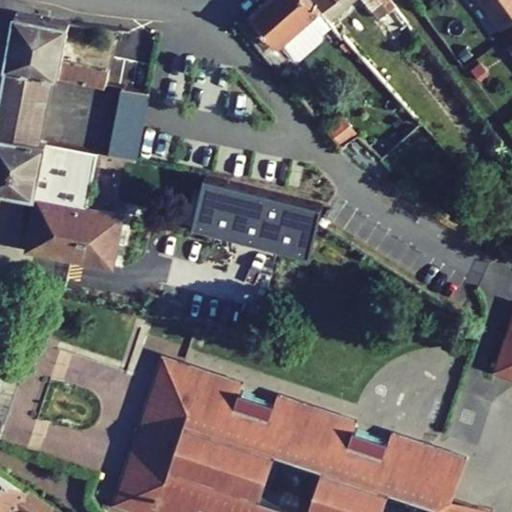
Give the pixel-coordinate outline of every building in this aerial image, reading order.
[(335,19),(318,0),(267,0),(263,4),(264,6),(251,18),(284,57),(297,47),(301,53),(307,54),(329,36),(330,31),(339,23),(335,19)] [(318,0),(335,19),(356,0),(367,0),(396,42),(412,30),(391,0),(318,0)] [(511,0),(476,0),(497,28),(511,17),(511,0)] [(74,20),(20,11),(10,65),(55,74),(116,86),(117,69),(67,61),(74,20)] [(135,29),(115,27),(114,38),(119,38),(117,52),(131,54),(135,29)] [(421,43),(412,30),(396,42),(404,54),(421,43)] [(0,132),(44,140),(55,74),(10,65),(0,115),(0,132)] [(152,92),(124,87),(113,153),(141,159),(152,92)] [(152,92),(141,159),(159,163),(169,96),(152,92)] [(44,140),(0,132),(0,187),(42,195),(80,202),(84,180),(45,173),(51,142),(44,140)] [(130,211),(80,202),(42,195),(33,247),(121,263),(130,211)] [(221,247),(180,240),(173,280),(213,288),(221,247)] [(199,288),(172,283),(169,297),(197,302),(199,288)] [(511,297),(510,297),(492,365),(511,370),(511,297)] [(171,414),(189,362),(170,355),(152,408),(171,414)] [(443,509),(447,497),(457,500),(459,491),(459,481),(457,475),(457,472),(452,463),(445,456),(437,451),(438,446),(397,433),(395,439),(360,428),(362,421),(283,394),(281,401),(246,388),(249,382),(189,362),(171,414),(152,408),(139,448),(157,454),(139,507),(154,511),(388,511),(395,493),(443,509)] [(139,448),(121,501),(139,507),(157,454),(139,448)] [(71,511),(0,464),(0,511),(21,511),(22,511),(23,511),(71,511)] [(490,511),(457,500),(447,497),(443,509),(441,511),(490,511)]
